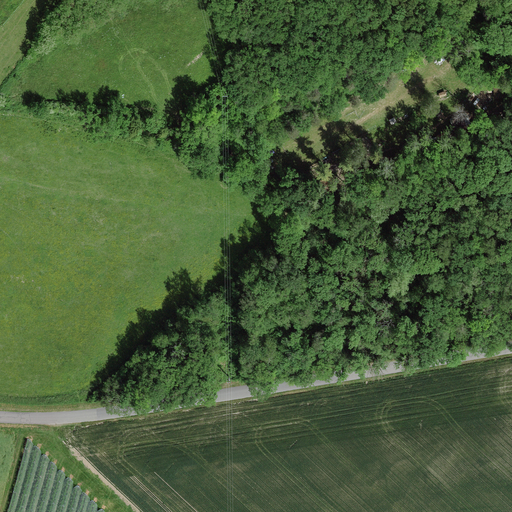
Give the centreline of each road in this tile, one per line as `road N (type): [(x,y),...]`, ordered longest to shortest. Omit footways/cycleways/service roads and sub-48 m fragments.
road 1 (unclassified): [(511,347),(83,416),(0,417)]
road 2 (track): [(511,312),(462,316),(390,338),(314,292),(288,183),(335,166),(340,181)]
